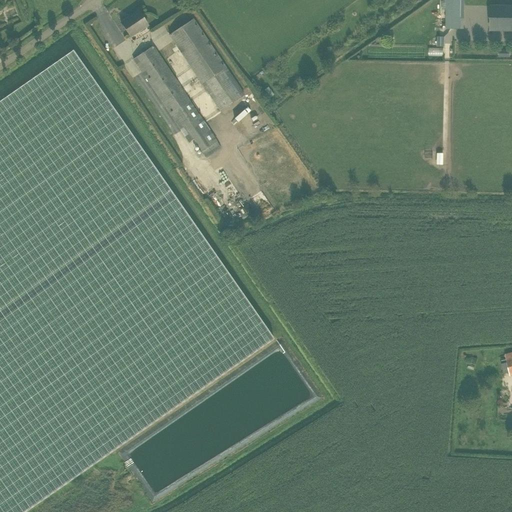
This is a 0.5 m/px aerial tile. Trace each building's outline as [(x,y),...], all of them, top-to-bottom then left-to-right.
[(453,0),(453,19),(460,19),(461,0),(453,0)] [(511,30),(511,6),(491,6),(490,31),(511,30)] [(138,11),(121,23),(130,38),(148,26),(138,11)] [(171,37),(220,111),(244,96),(192,19),(190,21),(185,14),(182,17),(186,23),(171,33),(173,36),(171,37)] [(189,143),(208,130),(153,46),(133,59),(189,143)] [(0,270),(18,297),(88,400),(118,443),(265,343),(72,62),(0,111),(0,270)] [(221,149),(216,142),(202,152),(206,158),(221,149)] [(0,460),(88,400),(18,297),(0,270),(0,460)]
